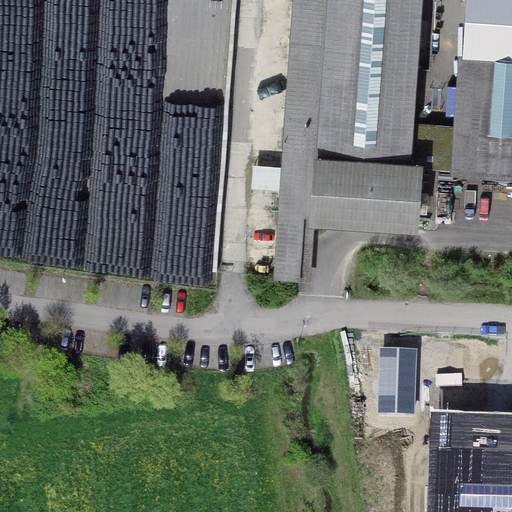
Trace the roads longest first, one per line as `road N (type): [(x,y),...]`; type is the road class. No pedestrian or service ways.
road 1 (residential): [(511,324),(346,315),(191,331),(0,302)]
road 2 (unknown): [(235,331),(236,0)]
